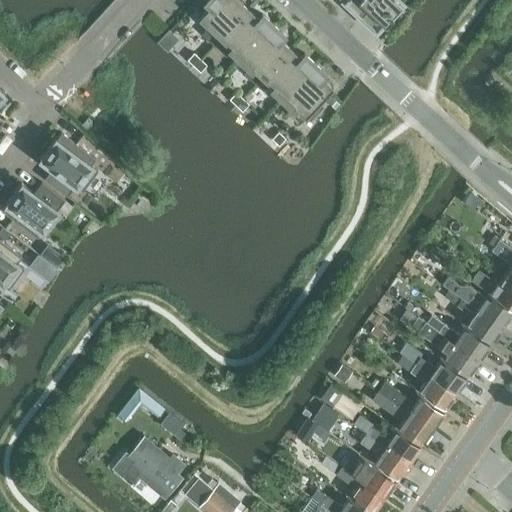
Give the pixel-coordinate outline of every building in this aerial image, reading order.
[(214,43),(248,7),(240,0),(205,0),(205,1),(210,5),(198,17),(209,28),(204,33),(214,43)] [(343,0),(359,15),(372,0),(343,0)] [(400,0),(372,0),(359,15),(375,30),(383,22),(384,23),(392,15),(391,13),(402,1),(400,0)] [(230,48),(240,58),(272,23),(262,14),(259,17),(248,7),(214,43),(215,44),(225,53),(230,48)] [(256,82),(290,47),(280,37),(283,33),(272,23),(240,58),(250,68),(246,73),(256,82)] [(272,88),(282,97),(314,63),(304,53),(301,57),(290,47),(256,82),(257,83),(267,93),(272,88)] [(188,60),(194,65),(200,59),(194,54),(188,60)] [(200,59),(194,65),(200,71),(205,65),(200,59)] [(314,63),(282,97),(293,107),(288,112),(299,123),(306,115),(309,119),(321,106),(317,103),(333,87),(322,76),(325,73),(314,63)] [(230,99),(236,104),(242,98),(236,93),(230,99)] [(242,98),(236,104),(242,110),(247,104),(242,98)] [(40,159),(52,168),(44,178),(67,196),(75,185),(82,191),(98,170),(91,165),(95,158),(61,132),(56,139),(55,138),(40,159)] [(273,138),(278,144),(284,138),(278,133),(273,138)] [(2,211),(36,237),(41,230),(42,231),(57,210),(56,210),(64,199),(41,182),(33,192),(21,183),(6,204),(2,211)] [(1,227),(0,228),(0,236),(4,239),(9,233),(1,227)] [(488,231),(483,239),(490,245),(491,244),(494,246),(499,239),(488,231)] [(491,250),(511,264),(511,263),(511,247),(499,239),(494,246),(491,250)] [(0,284),(1,283),(8,289),(23,268),(16,263),(21,256),(0,240),(0,284)] [(60,264),(66,254),(47,243),(41,254),(60,264)] [(37,253),(28,265),(48,280),(57,268),(37,253)] [(476,281),(492,292),(498,284),(482,272),(476,281)] [(498,284),(492,292),(511,305),(511,278),(505,274),(498,284)] [(459,285),(458,284),(447,276),(442,284),(449,289),(502,326),(506,321),(507,322),(511,315),(511,314),(511,312),(511,310),(487,293),(485,296),(468,284),(459,285)] [(502,326),(449,289),(444,296),(471,316),(466,323),(492,341),(493,339),(495,340),(500,333),(498,331),(502,326)] [(395,300),(391,306),(397,310),(401,304),(395,300)] [(431,314),(426,321),(479,359),(483,354),(484,355),(489,348),(488,346),(489,344),(464,326),(459,334),(443,323),(431,314)] [(479,359),(426,321),(421,317),(414,326),(432,339),(433,338),(448,348),(443,356),(468,374),(470,372),(472,373),(477,365),(475,364),(479,359)] [(373,325),(369,330),(378,337),(383,331),(373,325)] [(405,345),(400,351),(402,353),(415,362),(420,355),(405,345)] [(402,353),(396,361),(409,370),(414,362),(415,362),(402,353)] [(415,362),(414,362),(456,392),(459,387),(461,388),(466,381),(465,379),(466,377),(441,359),(436,366),(420,355),(415,362)] [(414,362),(409,370),(425,382),(420,389),(445,407),(447,404),(448,406),(454,398),(452,397),(456,392),(414,362)] [(342,364),(334,374),(343,380),(350,370),(342,364)] [(385,380),(378,389),(433,428),(444,412),(420,395),(414,403),(399,392),(400,391),(385,380)] [(331,384),(320,398),(330,405),(340,391),(331,384)] [(116,414),(126,421),(141,403),(157,416),(163,408),(138,387),(116,414)] [(433,428),(378,389),(371,398),(387,409),(388,407),(403,418),(398,426),(422,443),(433,428)] [(352,421),(368,432),(376,422),(359,410),(352,421)] [(160,422),(179,438),(184,431),(181,429),(185,423),(169,411),(160,422)] [(296,432),(306,439),(318,423),(308,416),(296,432)] [(368,434),(369,434),(409,462),(420,446),(396,430),(391,436),(375,425),(368,434)] [(409,462),(369,434),(363,442),(379,453),(374,461),(398,478),(409,462)] [(166,462),(147,446),(137,458),(130,452),(125,453),(116,464),(116,468),(134,484),(141,476),(166,498),(183,477),(174,469),(177,465),(170,458),(166,462)] [(321,463),(334,471),(338,464),(326,455),(321,463)] [(347,458),(341,465),(385,496),(396,481),(372,464),(366,471),(347,458)] [(385,496),(341,465),(336,473),(355,487),(350,495),(374,511),(385,496)] [(181,489),(208,511),(231,511),(235,508),(241,501),(219,482),(213,489),(195,473),(181,489)] [(311,496),(319,502),(334,511),(367,511),(347,498),(342,506),(325,494),(299,476),(294,484),(311,496)] [(158,511),(167,511),(175,503),(170,498),(158,511)] [(334,511),(319,502),(311,511),(334,511)]
